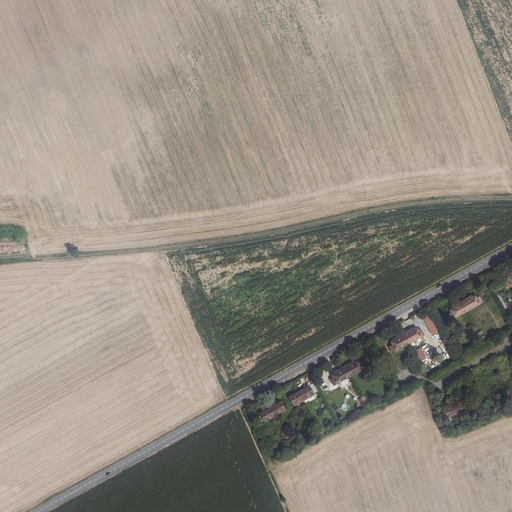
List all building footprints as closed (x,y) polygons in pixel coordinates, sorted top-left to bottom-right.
[(500,294),(497,296),(503,310),(506,308),(500,294)] [(461,302),(467,312),(483,303),(480,298),(477,299),(475,296),(472,298),(471,296),(461,302)] [(467,312),(461,302),(450,307),(452,309),(448,311),(450,314),(447,316),(450,321),(467,312)] [(432,335),(438,332),(428,316),(423,319),(432,335)] [(402,334),(408,345),(424,336),(421,330),(419,331),(417,329),(414,331),(412,328),(402,334)] [(408,345),(402,334),(392,340),(393,342),(390,344),(392,346),(389,348),(392,354),(408,345)] [(419,363),(427,359),(420,348),(413,352),(419,363)] [(353,362),(343,367),(349,378),(366,370),(362,363),(359,365),(358,362),(354,363),(353,362)] [(349,378),(343,367),(334,372),(334,374),(331,376),(333,379),(330,381),(333,387),(349,378)] [(308,387),(298,392),(303,401),(313,396),(308,387)] [(293,407),(303,401),(298,392),(288,398),(293,407)] [(365,406),(361,399),(358,393),(355,395),(364,413),(368,411),(365,406)] [(447,420),(467,412),(462,401),(447,407),(443,409),(447,420)] [(280,402),(270,408),(275,417),(285,412),(280,402)] [(275,417),(270,408),(259,414),(264,423),(275,417)]
